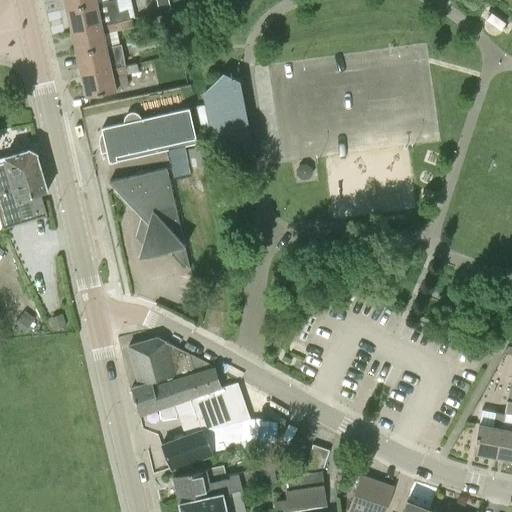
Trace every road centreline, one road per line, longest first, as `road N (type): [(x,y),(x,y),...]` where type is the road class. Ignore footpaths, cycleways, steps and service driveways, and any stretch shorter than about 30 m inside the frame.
road 1 (residential): [(94,316),(145,316),(397,455),(511,491)]
road 2 (tertiary): [(94,316),(29,25)]
road 3 (tertiary): [(138,511),(94,316)]
